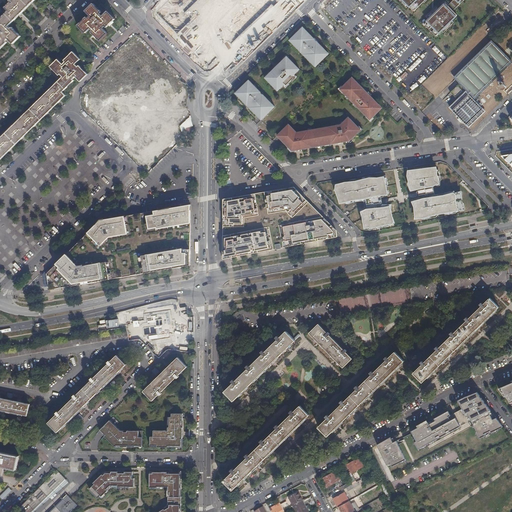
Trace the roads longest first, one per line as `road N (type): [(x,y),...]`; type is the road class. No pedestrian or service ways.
road 1 (residential): [(0,177),(67,109),(129,169),(0,297)]
road 2 (primary): [(207,294),(511,236)]
road 3 (residential): [(47,396),(96,346),(130,339),(146,360),(56,458)]
road 4 (primary): [(207,280),(40,312),(0,304)]
road 5 (primary): [(0,329),(207,294)]
road 6 (residential): [(477,380),(307,472)]
road 7 (residential): [(304,7),(425,130),(430,145)]
road 8 (tertiary): [(203,115),(207,280)]
road 9 (tertiary): [(207,280),(213,116)]
road 10 (tertiary): [(207,294),(205,458)]
road 11 (primary): [(511,225),(359,254)]
road 12 (primary): [(359,254),(207,280)]
road 13 (residential): [(205,458),(56,458)]
road 14 (residential): [(430,145),(304,170)]
